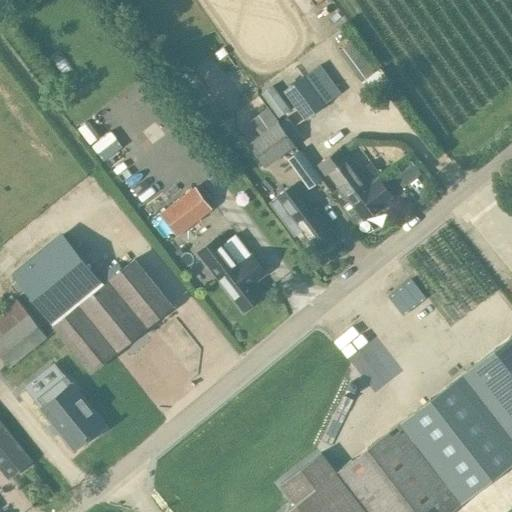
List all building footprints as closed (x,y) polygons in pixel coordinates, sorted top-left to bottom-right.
[(340,49),(363,81),(376,73),(353,40),(340,49)] [(320,63),(283,92),(305,121),(342,92),(320,63)] [(262,94),(279,117),(290,109),(273,85),(262,94)] [(249,121),(260,135),(248,144),(265,168),(296,146),(293,142),(302,136),(287,116),(280,122),(268,107),(249,121)] [(325,177),(329,174),(338,187),(333,192),(342,204),(348,200),(347,198),(361,187),(358,183),(362,180),(365,184),(365,183),(346,158),(350,156),(342,145),(316,165),(325,177)] [(301,149),(287,160),(309,190),(323,179),(301,149)] [(403,188),(422,174),(410,157),(391,171),(403,188)] [(347,198),(348,200),(349,201),(343,206),(357,225),(383,206),(365,183),(365,184),(362,180),(358,183),(361,187),(347,198)] [(291,187),(270,202),(295,236),(301,231),(319,253),(337,239),(314,207),(309,211),(291,187)] [(177,236),(211,210),(193,188),(160,213),(177,236)] [(61,233),(12,273),(53,324),(52,325),(91,373),(173,305),(160,290),(148,274),(135,257),(134,258),(122,268),(118,263),(97,279),(61,233)] [(217,238),(198,252),(209,266),(244,311),(262,296),(252,284),(266,273),(252,255),(251,255),(236,235),(223,245),(217,238)] [(48,338),(16,297),(0,310),(0,356),(9,368),(48,338)] [(449,511),(511,463),(511,335),(336,473),(320,453),(280,484),(294,503),(282,511),(449,511)] [(64,374),(34,399),(37,402),(53,422),(57,420),(78,446),(104,425),(93,411),(66,378),(64,374)] [(0,424),(0,469),(9,480),(31,462),(0,424)]
